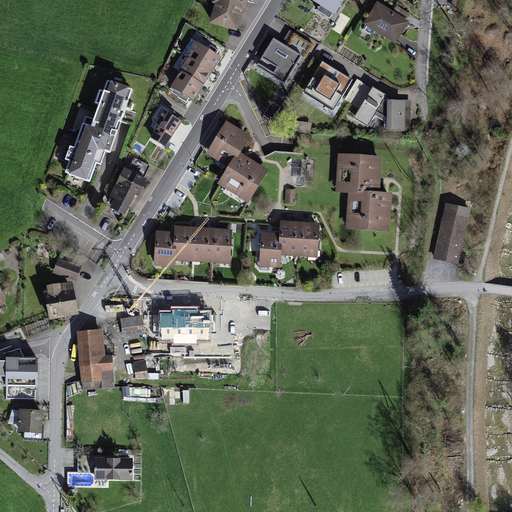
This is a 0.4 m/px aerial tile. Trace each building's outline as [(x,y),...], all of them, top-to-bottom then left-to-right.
[(209,0),(207,8),(210,9),(206,29),(235,36),(243,4),(253,6),(254,0),(209,0)] [(306,0),(334,17),(343,0),(306,0)] [(408,25),(376,5),(363,25),(395,45),(408,25)] [(253,72),(282,89),(308,45),(288,33),(280,45),(272,41),(253,72)] [(210,75),(219,60),(193,44),(184,59),(210,75)] [(201,90),(210,75),(184,59),(175,74),(201,90)] [(191,105),(201,90),(175,74),(166,89),(191,105)] [(373,118),(384,125),(383,133),(410,135),(411,106),(388,105),(383,101),(385,97),(350,77),(336,101),(371,121),(373,118)] [(111,157),(133,93),(104,83),(87,130),(80,127),(62,179),(87,188),(94,169),(97,170),(102,154),(111,157)] [(165,150),(180,126),(163,116),(149,140),(165,150)] [(216,188),(248,207),(267,176),(237,158),(248,140),(225,126),(205,159),(226,171),(216,188)] [(380,161),(337,159),(335,196),(347,197),(378,198),(380,161)] [(124,222),(144,181),(124,171),(104,212),(124,222)] [(286,191),(285,204),(295,205),(296,191),(286,191)] [(378,198),(347,197),(345,234),(388,236),(390,199),(378,198)] [(442,219),(433,256),(458,262),(468,226),(442,219)] [(279,262),(298,263),(300,229),(281,228),(281,233),(279,262)] [(298,263),(318,264),(319,230),(300,229),(298,263)] [(171,266),(190,267),(192,232),(173,231),(172,237),(171,266)] [(190,267),(209,268),(211,233),(192,232),(190,267)] [(260,267),(279,268),(279,262),(281,233),(262,232),(260,267)] [(209,268),(228,269),(230,234),(211,233),(209,268)] [(151,270),(170,271),(171,266),(172,237),(153,236),(151,270)] [(74,284),(79,271),(58,263),(54,277),(74,284)] [(76,316),(70,290),(41,296),(46,322),(76,316)] [(201,315),(156,316),(156,336),(163,336),(163,342),(190,341),(190,330),(201,330),(201,315)] [(140,321),(120,324),(122,342),(143,339),(140,321)] [(102,336),(77,338),(81,387),(101,385),(100,375),(111,374),(110,361),(104,361),(102,336)] [(134,355),(135,379),(148,378),(147,355),(134,355)] [(41,390),(44,371),(15,367),(13,383),(0,381),(0,397),(17,399),(18,387),(41,390)] [(39,436),(40,414),(18,413),(17,434),(39,436)] [(133,483),(133,462),(95,461),(94,482),(133,483)]
